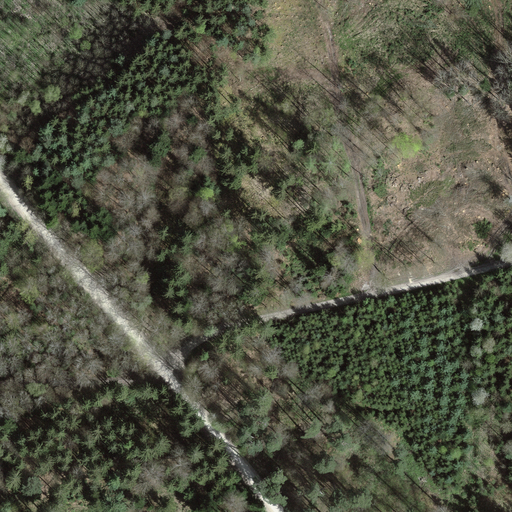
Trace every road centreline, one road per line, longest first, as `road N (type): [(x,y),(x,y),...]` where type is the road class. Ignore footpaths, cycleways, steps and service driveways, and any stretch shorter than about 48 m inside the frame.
road 1 (track): [(0,384),(141,378),(209,331),(511,263)]
road 2 (unclassified): [(271,511),(0,178)]
road 3 (track): [(383,292),(325,0)]
